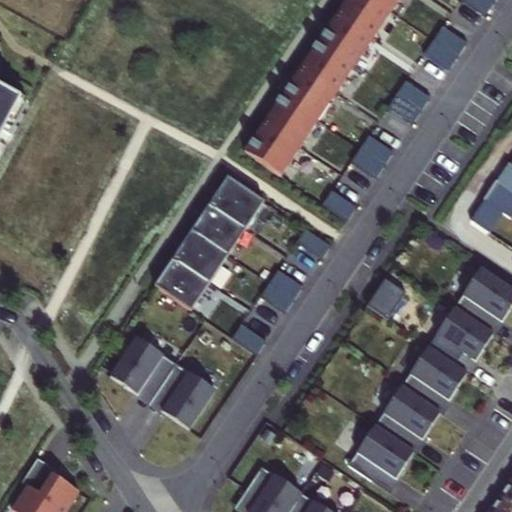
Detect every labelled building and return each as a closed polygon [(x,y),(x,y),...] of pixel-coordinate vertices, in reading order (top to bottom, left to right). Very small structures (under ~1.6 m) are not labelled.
[(391,14),(371,0),(348,0),(337,17),(373,41),(391,14)] [(400,0),(371,0),(391,14),(400,0)] [(494,4),(489,0),(461,0),(461,1),(485,17),(494,4)] [(373,41),(337,17),(319,44),(355,68),(373,41)] [(467,45),(442,28),(433,42),(458,58),(467,45)] [(458,58),(433,42),(424,55),(449,72),(458,58)] [(355,68),(319,44),(300,71),(337,95),(355,68)] [(337,95),(300,71),(282,98),(318,122),(337,95)] [(430,99),(405,83),(396,96),(421,113),(430,99)] [(0,90),(0,142),(22,103),(0,90)] [(421,113),(396,96),(387,109),(412,126),(421,113)] [(318,122),(282,98),(264,125),(300,150),(318,122)] [(300,150),(264,125),(245,154),(281,178),(300,150)] [(393,154),(369,137),(360,150),(384,167),(393,154)] [(384,167),(360,150),(351,163),(376,180),(384,167)] [(511,192),(511,166),(510,165),(498,184),(511,192)] [(265,203),(228,179),(210,207),(246,231),(265,203)] [(511,217),(511,192),(498,184),(497,183),(484,203),(487,204),(502,214),(511,220),(511,217)] [(356,209),(331,192),(322,206),(347,222),(356,209)] [(471,222),(474,224),(487,204),(484,203),(471,222)] [(489,234),(502,214),(487,204),(474,224),(489,234)] [(246,231),(210,207),(192,233),(228,258),(246,231)] [(330,247),(306,231),(297,243),(322,260),(330,247)] [(228,258),(192,233),(174,260),(210,285),(228,258)] [(210,285),(174,260),(155,288),(192,313),(210,285)] [(511,308),(511,290),(481,270),(454,309),(477,325),(486,312),(502,323),(510,311),(511,308)] [(302,289),(278,272),(269,285),(293,302),(302,289)] [(293,302),(269,285),(260,298),(285,315),(293,302)] [(477,325),(454,309),(428,349),(451,364),(459,351),(476,363),(484,351),(494,336),(477,325)] [(502,323),(486,312),(477,325),(494,336),(496,337),(511,314),(511,312),(510,311),(502,323)] [(266,343),(241,327),(232,340),(257,356),(266,343)] [(177,366),(137,339),(111,379),(126,389),(138,397),(149,380),(161,389),(177,366)] [(451,364),(428,349),(401,388),(424,403),(433,391),(449,402),(457,390),(467,375),(451,364)] [(486,352),(484,351),(476,363),(459,351),(451,364),(467,375),(470,377),(486,352)] [(216,392),(177,366),(161,389),(174,397),(163,413),(175,421),(190,432),(216,392)] [(161,389),(149,380),(138,397),(126,389),(124,391),(149,408),(161,389)] [(424,403),(401,388),(375,427),(398,443),(406,430),(423,441),(431,429),(441,414),(424,403)] [(174,397),(161,389),(149,408),(173,424),(175,421),(163,413),(174,397)] [(460,392),(457,390),(449,402),(433,391),(424,403),(441,414),(443,416),(460,392)] [(398,443),(375,427),(348,467),(371,482),(380,469),(396,481),(404,469),(414,454),(398,443)] [(433,431),(431,429),(423,441),(406,430),(398,443),(414,454),(417,456),(433,431)] [(57,473),(39,460),(22,485),(28,489),(12,511),(68,511),(80,494),(54,477),(57,473)] [(290,511),(302,495),(262,469),(247,492),(260,500),(251,511),(290,511)] [(407,470),(404,469),(396,481),(380,469),(371,482),(390,495),(407,470)] [(511,483),(510,482),(499,498),(511,507),(511,483)] [(251,511),(260,500),(247,492),(234,511),(235,511),(251,511)] [(327,511),(302,495),(290,511),(327,511)] [(511,511),(511,507),(499,498),(490,511),(511,511)]
